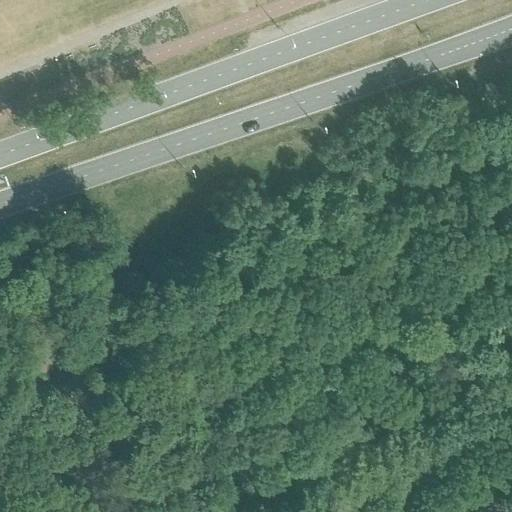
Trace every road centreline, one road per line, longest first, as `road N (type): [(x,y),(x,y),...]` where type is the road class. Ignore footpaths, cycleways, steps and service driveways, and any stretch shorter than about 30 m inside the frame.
road 1 (primary): [(0,207),(511,25)]
road 2 (primary): [(428,0),(0,155)]
